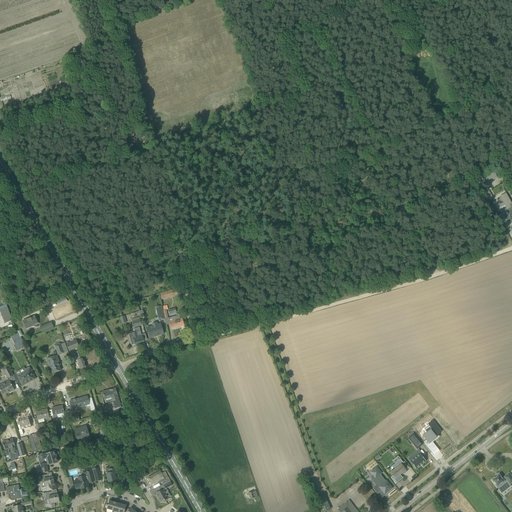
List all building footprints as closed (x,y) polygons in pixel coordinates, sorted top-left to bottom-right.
[(494,171),(486,173),(488,181),(497,178),(494,171)] [(511,204),(511,205),(506,196),(505,194),(500,197),(502,201),(503,200),(506,206),(502,209),(509,222),(511,219),(511,204)] [(160,294),(162,300),(174,297),(172,291),(160,294)] [(156,307),(159,320),(164,319),(161,306),(156,307)] [(12,321),(7,308),(0,310),(0,311),(5,324),(12,321)] [(183,325),(185,324),(183,319),(182,319),(180,315),(168,319),(166,310),(168,310),(168,308),(162,309),(165,319),(166,325),(169,324),(171,329),(184,326),(183,325)] [(33,325),(37,323),(34,316),(23,321),(26,329),(31,327),(30,326),(32,325),(33,325)] [(132,320),(134,328),(142,326),(142,325),(141,320),(140,320),(139,318),(132,320)] [(56,320),(45,324),(47,330),(58,325),(56,320)] [(157,336),(163,334),(160,324),(157,325),(157,323),(152,324),(152,326),(147,328),(147,331),(148,332),(148,333),(149,333),(151,338),(154,337),(154,336),(157,335),(157,336)] [(132,334),(129,335),(131,345),(135,344),(144,342),(142,337),(142,335),(141,335),(139,327),(135,329),(136,332),(132,333),(132,334)] [(18,334),(11,338),(15,345),(16,346),(18,344),(20,348),(21,347),(24,346),(18,334)] [(66,344),(69,352),(79,348),(76,340),(66,344)] [(55,346),(58,356),(64,354),(61,344),(55,346)] [(74,353),(80,369),(86,366),(80,351),(74,353)] [(59,366),(60,365),(57,356),(46,359),(49,367),(50,366),(53,373),(61,371),(59,366)] [(14,375),(13,375),(17,382),(19,381),(20,382),(21,383),(21,384),(22,385),(23,385),(24,385),(26,384),(27,383),(29,382),(30,382),(35,379),(33,375),(29,367),(25,369),(24,368),(15,372),(16,374),(14,375)] [(3,371),(8,379),(13,375),(9,368),(3,371)] [(9,380),(0,385),(0,390),(3,395),(9,392),(10,393),(14,390),(9,380)] [(113,402),(115,408),(121,407),(119,401),(117,395),(115,388),(102,392),(104,399),(112,397),(113,402)] [(70,401),(72,409),(89,404),(87,397),(70,401)] [(57,415),(64,413),(63,411),(63,408),(62,406),(55,407),(56,409),(52,409),(54,418),(57,417),(57,415)] [(43,411),(36,412),(38,420),(44,419),(44,420),(49,419),(47,409),(43,410),(43,411)] [(67,417),(69,424),(80,421),(78,414),(67,417)] [(28,417),(18,420),(19,425),(18,425),(19,430),(20,435),(24,434),(22,430),(31,427),(28,417)] [(432,429),(423,436),(426,441),(423,443),(430,451),(435,447),(431,442),(438,436),(437,435),(441,432),(433,421),(428,425),(432,429)] [(53,424),(56,435),(62,434),(59,423),(53,424)] [(74,429),(77,440),(90,436),(86,426),(74,429)] [(452,441),(461,436),(456,428),(447,433),(452,441)] [(37,433),(31,435),(37,452),(42,450),(37,433)] [(422,445),(413,434),(408,438),(417,449),(422,445)] [(11,459),(18,457),(13,439),(12,439),(3,442),(2,442),(3,445),(3,447),(4,446),(5,450),(10,448),(12,454),(9,455),(10,455),(10,456),(11,459)] [(74,444),(76,450),(84,447),(82,442),(74,444)] [(21,444),(16,446),(20,458),(25,456),(21,444)] [(58,462),(56,455),(59,455),(58,451),(55,451),(49,453),(48,452),(41,454),(43,459),(46,458),(48,465),(53,463),(54,464),(56,463),(57,462),(58,462)] [(426,461),(423,458),(424,457),(420,451),(417,453),(416,452),(412,456),(414,458),(410,462),(413,466),(412,466),(415,469),(416,469),(426,461)] [(403,462),(402,461),(400,459),(399,460),(399,461),(395,464),(392,466),(395,469),(394,469),(390,473),(393,476),(391,478),(394,482),(396,484),(402,479),(403,478),(400,475),(402,473),(403,474),(404,473),(405,473),(406,471),(403,467),(405,465),(403,462)] [(107,468),(104,469),(105,473),(106,472),(107,474),(106,474),(108,482),(116,480),(114,474),(116,474),(114,468),(109,470),(108,470),(107,468)] [(377,468),(371,472),(374,476),(377,480),(373,482),(376,486),(373,488),(377,494),(378,493),(380,491),(381,490),(384,494),(392,488),(391,488),(386,481),(380,474),(381,474),(377,468)] [(88,487),(86,481),(90,480),(89,479),(93,478),(90,469),(84,471),(85,476),(78,478),(78,480),(73,481),(75,489),(80,488),(81,489),(88,487)] [(160,471),(147,478),(151,486),(158,482),(158,483),(160,483),(163,482),(162,481),(165,479),(164,479),(160,471)] [(504,477),(503,479),(499,475),(493,480),(496,484),(495,485),(498,489),(508,482),(510,485),(511,483),(511,476),(509,473),(504,477)] [(42,476),(38,476),(39,482),(43,482),(44,483),(45,487),(42,487),(43,492),(46,491),(48,491),(52,490),(52,485),(54,485),(54,481),(54,478),(53,478),(53,477),(47,478),(47,475),(42,476)] [(313,479),(309,481),(315,495),(320,492),(313,479)] [(164,484),(163,485),(165,489),(172,485),(170,481),(164,484)] [(6,487),(7,495),(8,495),(9,499),(12,501),(15,500),(28,497),(27,492),(23,492),(22,489),(19,489),(18,485),(6,487)] [(156,494),(160,502),(165,500),(165,501),(166,501),(167,500),(168,499),(167,499),(168,498),(163,490),(156,494)] [(256,490),(247,492),(249,499),(257,497),(256,490)] [(43,494),(44,500),(48,499),(50,500),(50,504),(59,502),(59,499),(60,499),(59,495),(58,495),(58,494),(52,495),(51,492),(43,494)] [(321,496),(315,499),(320,511),(324,511),(330,510),(323,495),(321,496)] [(357,511),(348,500),(337,509),(339,511),(357,511)]
